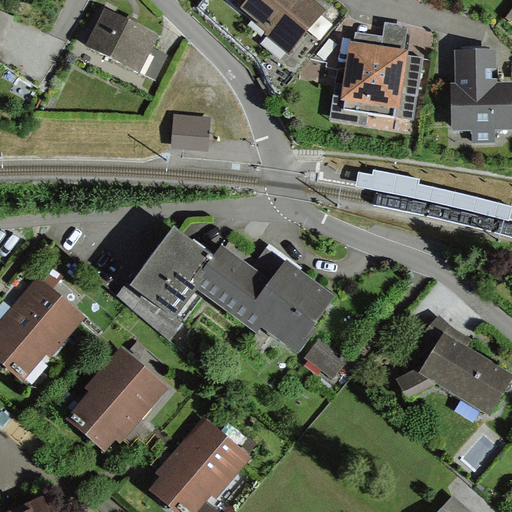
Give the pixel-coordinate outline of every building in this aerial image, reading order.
[(226,0),(269,35),(267,38),(289,56),(326,12),(310,0),(226,0)] [(160,39),(105,12),(86,50),(139,76),(140,74),(156,82),(168,57),(155,50),(160,39)] [(383,39),(354,34),(345,87),(336,86),(331,121),(367,126),(369,114),(413,121),(423,60),(409,57),(410,55),(405,54),(409,28),(385,25),(383,39)] [(497,52),(457,53),(458,86),(452,86),(452,134),(473,134),(474,145),(495,144),(495,134),(511,133),(511,84),(498,85),(497,52)] [(211,117),(174,115),(172,149),(209,151),(211,117)] [(359,172),(357,187),(433,202),(509,221),(511,210),(511,206),(419,184),(420,180),(376,171),(375,175),(359,172)] [(116,297),(171,341),(183,325),(178,321),(198,295),(256,339),(262,332),(297,358),(316,332),(312,330),(334,301),(295,272),(298,269),(270,248),(251,272),(223,251),(213,264),(174,235),(135,288),(127,282),(116,297)] [(84,319),(35,279),(0,321),(0,365),(24,385),(46,358),(49,361),(84,319)] [(423,372),(421,368),(397,382),(409,402),(435,387),(489,419),(511,382),(511,378),(454,344),(460,337),(440,318),(416,347),(431,359),(423,372)] [(349,360),(321,338),(304,359),(332,381),(349,360)] [(123,446),(170,389),(120,349),(87,390),(92,393),(67,424),(105,454),(116,440),(123,446)] [(253,459),(204,418),(157,473),(163,478),(149,494),(171,511),(199,511),(211,499),(216,503),(253,459)] [(12,511),(49,511),(42,497),(12,511)] [(469,511),(454,498),(440,511),(469,511)]
